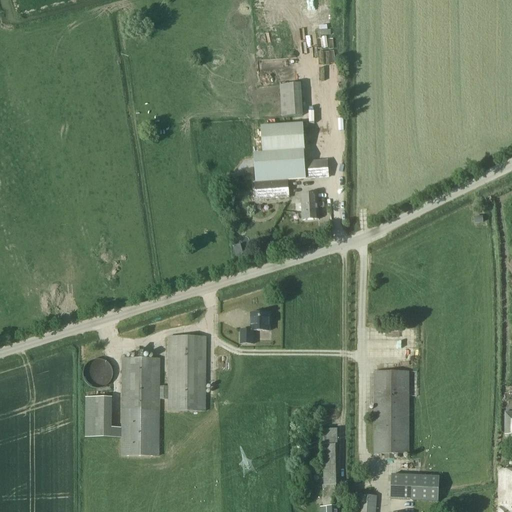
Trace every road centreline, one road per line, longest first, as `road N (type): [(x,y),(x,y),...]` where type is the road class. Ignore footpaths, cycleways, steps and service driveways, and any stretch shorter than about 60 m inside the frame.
road 1 (unclassified): [(511,164),(361,239),(0,353)]
road 2 (unknown): [(361,239),(375,471)]
road 3 (unknown): [(338,247),(337,124)]
